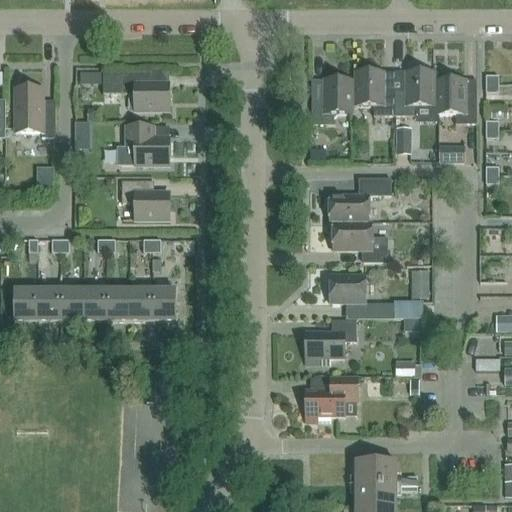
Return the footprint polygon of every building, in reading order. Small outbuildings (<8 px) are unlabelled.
[(103,76),(103,97),(134,97),(134,114),(169,114),(169,88),(153,88),(153,75),(103,76)] [(373,120),(395,120),(395,95),(382,95),(382,75),(356,75),(356,83),(356,96),(351,96),(351,110),(373,110),(373,120)] [(407,95),(395,95),(395,120),(416,120),(416,110),(438,110),(438,96),(433,96),(433,83),(433,75),(407,75),(407,95)] [(498,79),(485,79),(485,88),(498,88),(498,79)] [(334,118),(351,118),(351,110),(351,96),(356,96),(356,83),(325,83),(325,85),(311,85),(311,128),(334,129),(334,118)] [(476,128),(477,87),(464,87),(464,83),(433,83),(433,96),(438,96),(438,110),(438,118),(455,118),(455,128),(476,128)] [(498,88),(485,88),(485,96),(498,96),(498,88)] [(42,104),(42,95),(16,95),(16,136),(41,136),(41,141),(55,141),(55,104),(42,104)] [(100,111),(87,111),(87,126),(100,126),(100,111)] [(491,122),(507,121),(507,112),(491,112),(491,122)] [(498,125),(486,125),(486,133),(498,133),(498,125)] [(75,126),(75,153),(90,153),(90,126),(75,126)] [(153,143),(153,130),(125,130),(125,150),(116,150),(116,169),(134,169),(169,169),(169,143),(153,143)] [(396,132),(397,156),(411,156),(410,132),(396,132)] [(498,133),(486,133),(486,142),(498,142),(498,133)] [(326,163),(326,153),(310,153),(310,163),(326,163)] [(464,154),(440,154),(440,167),(464,167),(464,154)] [(498,171),(486,170),(486,179),(498,179),(498,171)] [(498,179),(486,179),(486,188),(498,188),(498,179)] [(329,199),(329,227),(333,227),(333,226),(372,226),(368,226),(368,199),(390,199),(390,182),(359,182),(359,199),(329,199)] [(153,197),(153,185),(121,185),(121,206),(135,206),(135,223),(169,223),(169,197),(153,197)] [(333,226),(333,227),(333,254),(363,254),(363,266),(389,266),(389,253),(387,253),(387,241),(372,241),(372,226),(333,226)] [(37,257),(37,244),(28,244),(28,257),(37,257)] [(51,244),(51,257),(60,257),(60,244),(51,244)] [(69,256),(69,244),(60,244),(60,257),(69,256)] [(97,244),(97,257),(106,257),(106,244),(97,244)] [(115,256),(115,244),(106,244),(106,257),(115,256)] [(143,244),(143,257),(152,256),(152,244),(143,244)] [(152,244),(152,256),(160,257),(160,244),(152,244)] [(152,263),(152,275),(161,275),(161,263),(152,263)] [(429,274),(418,274),(418,302),(429,302),(429,274)] [(365,279),(329,279),(329,307),(357,307),(357,322),(406,322),(406,319),(419,319),(419,305),(393,305),(393,307),(365,307),(365,279)] [(14,293),(14,325),(38,325),(38,293),(14,293)] [(60,325),(60,293),(38,293),(38,325),(60,325)] [(83,325),(83,293),(60,293),(60,325),(83,325)] [(106,325),(106,293),(83,293),(83,325),(106,325)] [(129,325),(129,293),(106,293),(106,325),(129,325)] [(152,325),(152,293),(129,293),(129,325),(152,325)] [(152,293),(152,325),(175,325),(175,293),(152,293)] [(496,336),(509,335),(509,319),(496,319),(496,336)] [(305,336),(305,368),(329,368),(329,362),(344,362),(344,346),(356,346),(356,323),(331,323),(331,336),(305,336)] [(475,374),(499,374),(499,362),(475,363),(475,374)] [(414,364),(395,364),(395,380),(414,381),(414,364)] [(305,394),(306,426),(330,426),(330,420),(344,420),(344,405),(356,405),(356,382),(331,382),(331,394),(305,394)] [(419,399),(419,384),(410,383),(410,399),(419,399)] [(355,464),(355,487),(417,487),(417,480),(400,480),(400,481),(396,481),(396,464),(355,464)] [(417,487),(355,487),(355,511),(396,510),(396,494),(400,495),(417,495),(417,487)]
